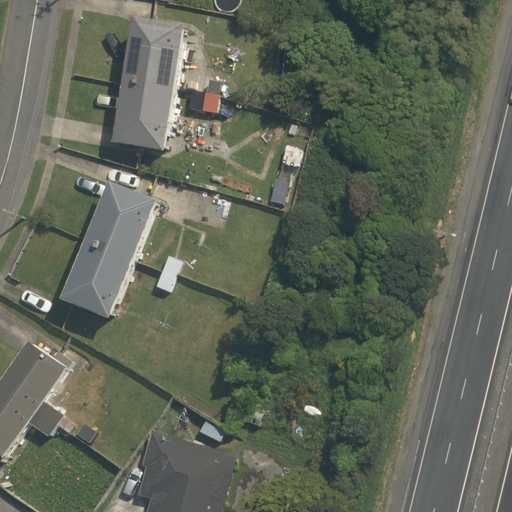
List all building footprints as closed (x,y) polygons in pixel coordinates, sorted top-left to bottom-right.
[(252,15),(222,9),(218,26),(249,32),(252,15)] [(170,154),(192,29),(141,21),(120,145),(170,154)] [(219,115),(224,83),(209,81),(204,113),(219,115)] [(161,203),(115,185),(67,303),(113,321),(161,203)] [(171,258),(158,290),(172,296),(185,263),(171,258)] [(35,344),(0,394),(0,460),(6,464),(9,459),(12,461),(36,427),(52,439),(68,416),(52,405),(74,373),(71,371),(77,363),(64,354),(59,360),(35,344)] [(153,505),(151,511),(226,511),(241,457),(151,434),(134,500),(153,505)]
